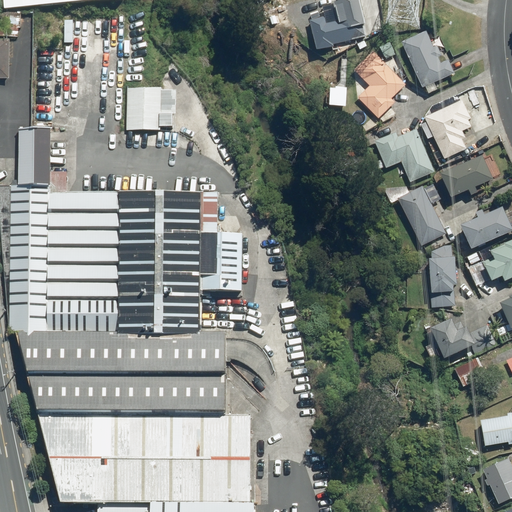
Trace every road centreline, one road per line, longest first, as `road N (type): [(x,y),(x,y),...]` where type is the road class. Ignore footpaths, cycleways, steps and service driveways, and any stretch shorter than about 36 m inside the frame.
road 1 (unknown): [(303,479),(244,212),(205,167),(102,164)]
road 2 (unknown): [(102,164),(103,36)]
